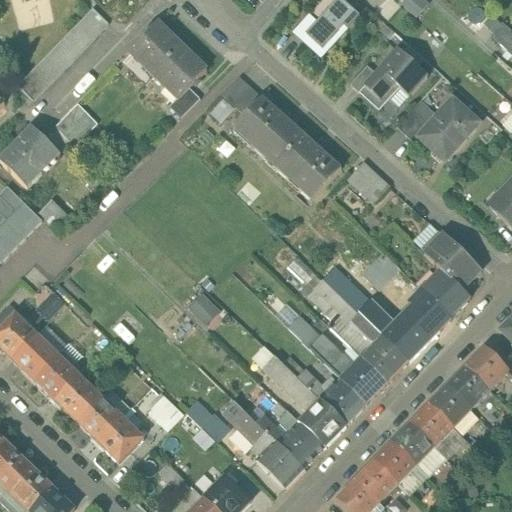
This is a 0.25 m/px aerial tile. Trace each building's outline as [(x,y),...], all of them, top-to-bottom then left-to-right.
[(318,24),(306,37),(307,38),(323,51),(344,27),(348,31),(359,18),(340,1),(318,24)] [(108,26),(92,11),(84,19),(99,34),(108,26)] [(309,16),(292,34),(302,43),(307,38),(306,37),(318,24),(309,16)] [(500,26),(491,18),(485,26),(494,34),(500,26)] [(99,34),(84,19),(76,28),(91,43),(99,34)] [(157,25),(129,54),(153,78),(182,48),(157,25)] [(91,43),(76,28),(67,36),(82,52),(91,43)] [(511,36),(510,35),(503,42),(500,46),(511,56),(511,36)] [(82,52),(67,36),(59,45),(74,60),(82,52)] [(497,36),(490,43),(497,49),(503,42),(497,36)] [(59,45),(51,53),(66,69),(74,60),(59,45)] [(182,48),(153,78),(177,101),(178,102),(190,90),(207,73),(182,48)] [(66,69),(51,53),(42,62),(57,77),(66,69)] [(417,71),(397,53),(375,76),(364,89),(365,90),(380,103),(402,80),(405,83),(417,71)] [(57,77),(42,62),(34,71),(49,86),(57,77)] [(375,76),(367,69),(350,87),(360,96),(365,90),(364,89),(375,76)] [(49,86),(34,71),(26,79),(41,94),(49,86)] [(41,94),(26,79),(17,88),(32,104),(41,94)] [(239,79),(222,97),(241,115),(245,111),(245,112),(259,97),(239,79)] [(190,90),(178,102),(177,101),(170,108),(182,120),(201,101),(190,90)] [(293,128),(262,100),(233,132),(264,161),(293,128)] [(430,128),(419,140),(419,141),(439,158),(450,146),(455,151),(478,126),(452,103),(437,120),(430,128)] [(74,147),(99,123),(80,104),(56,128),(74,147)] [(437,120),(420,104),(412,112),(421,121),(430,128),(437,120)] [(412,112),(397,129),(406,138),(421,121),(412,112)] [(421,121),(406,138),(415,146),(419,141),(419,140),(430,128),(421,121)] [(293,128),(264,161),(312,204),(341,171),(293,128)] [(32,129),(0,161),(0,162),(28,190),(60,157),(32,129)] [(72,145),(56,129),(47,139),(63,155),(72,145)] [(389,190),(362,165),(347,182),(374,206),(389,190)] [(511,185),(502,195),(501,196),(503,199),(493,210),(490,207),(489,208),(511,231),(511,185)] [(23,205),(7,189),(0,195),(0,198),(15,213),(23,205)] [(15,213),(0,198),(0,214),(7,222),(15,213)] [(50,204),(40,214),(59,232),(68,222),(50,204)] [(481,273),(444,237),(424,257),(441,273),(462,293),(481,273)] [(383,256),(363,277),(378,293),(399,271),(383,256)] [(371,305),(335,270),(324,282),(360,317),(371,305)] [(441,273),(421,293),(438,309),(450,321),(470,301),(462,293),(441,273)] [(360,317),(324,282),(308,298),(335,323),(339,316),(350,327),(351,326),(360,317)] [(396,352),(438,309),(421,293),(409,305),(413,308),(392,330),(383,339),(396,352)] [(201,298),(190,310),(202,321),(213,309),(201,298)] [(385,318),(371,305),(360,317),(383,339),(392,330),(383,320),(385,318)] [(438,309),(396,352),(408,364),(408,365),(450,321),(438,309)] [(3,313),(0,315),(0,332),(11,321),(3,313)] [(37,337),(15,316),(11,321),(0,332),(0,349),(13,362),(37,337)] [(383,339),(360,317),(351,326),(368,343),(375,346),(361,360),(387,386),(388,386),(408,365),(408,364),(396,352),(383,339)] [(320,340),(299,319),(288,330),(302,343),(302,344),(309,351),(320,340)] [(511,321),(501,333),(511,344),(510,345),(511,346),(511,321)] [(189,322),(174,337),(181,343),(195,328),(189,322)] [(37,337),(13,362),(34,383),(58,358),(37,337)] [(361,360),(352,370),(321,339),(320,340),(309,351),(341,382),(367,407),(387,386),(361,360)] [(509,374),(485,350),(466,369),(490,393),(509,374)] [(58,358),(34,383),(55,404),(80,379),(58,358)] [(283,367),(274,359),(262,371),(302,410),(308,404),(314,409),(299,425),(325,450),(346,429),(297,381),(283,367)] [(303,375),(289,361),(283,367),(297,381),(303,375)] [(466,369),(447,388),(471,412),(490,393),(466,369)] [(338,386),(332,380),(323,390),(305,373),(303,375),(297,381),(346,429),(367,407),(341,382),(338,386)] [(80,379),(55,404),(77,424),(101,399),(80,379)] [(471,412),(447,388),(429,407),(453,431),(471,412)] [(101,399),(77,424),(98,445),(122,420),(101,399)] [(163,401),(149,415),(164,430),(178,415),(163,401)] [(213,418),(198,402),(186,415),(202,430),(213,418)] [(257,426),(234,404),(223,416),(245,438),(257,426)] [(286,412),(278,405),(271,413),(279,420),(286,412)] [(453,431),(429,407),(410,426),(435,450),(453,431)] [(230,431),(215,416),(213,418),(202,430),(217,445),(230,431)] [(267,416),(257,426),(267,436),(274,429),(269,423),(271,421),(267,416)] [(122,420),(98,445),(119,466),(144,441),(122,420)] [(267,436),(257,426),(245,438),(255,447),(250,451),(260,460),(256,464),(285,491),(304,472),(304,471),(267,436)] [(300,426),(286,440),(274,429),(267,436),(304,471),(304,472),(325,450),(300,426)] [(435,450),(410,426),(392,445),(416,469),(435,450)] [(0,460),(11,449),(0,438),(0,460)] [(416,469),(392,445),(373,464),(398,488),(416,469)] [(32,470),(11,449),(0,460),(0,487),(8,495),(32,470)] [(373,464),(355,483),(379,507),(398,488),(373,464)] [(185,482),(168,466),(159,475),(176,491),(185,482)] [(32,470),(8,495),(0,503),(9,511),(32,511),(53,490),(32,470)] [(226,480),(205,501),(216,511),(243,511),(251,504),(226,480)] [(355,483),(336,502),(345,511),(373,511),(379,507),(355,483)] [(53,490),(32,511),(74,511),(75,511),(53,490)] [(194,511),(205,501),(194,491),(175,511),(174,511),(194,511)] [(216,511),(205,501),(194,511),(216,511)]
